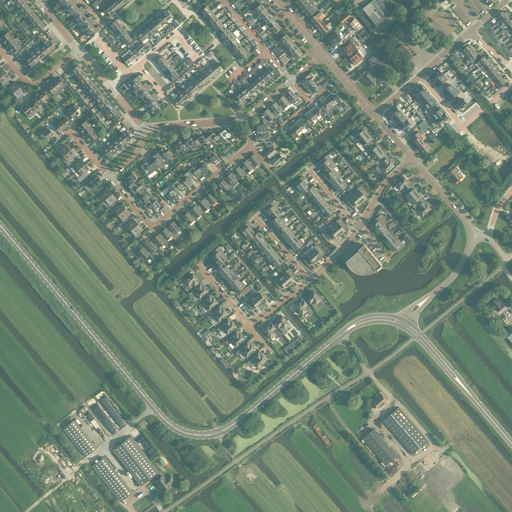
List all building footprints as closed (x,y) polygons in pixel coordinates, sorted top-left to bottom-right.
[(23,0),(19,0),(15,4),(19,9),(26,3),(23,0)] [(75,0),(73,0),(65,7),(70,12),(76,7),(74,4),(77,1),(75,0)] [(113,3),(110,5),(115,11),(120,7),(113,0),(110,0),(113,3)] [(309,0),(305,0),(299,6),(302,9),(311,2),(309,0)] [(380,0),(372,0),(362,9),(376,26),(391,14),(380,0)] [(311,2),(302,9),(305,13),(314,6),(311,2)] [(26,3),(19,9),(23,13),(29,8),(26,3)] [(254,9),(258,14),(265,9),(261,4),(254,9)] [(110,16),(115,11),(110,5),(107,8),(105,5),(103,7),(110,16)] [(76,7),(70,12),(74,17),(76,15),(83,9),(81,6),(78,9),(76,7)] [(200,11),(204,16),(211,11),(207,6),(200,11)] [(314,6),(305,13),(309,17),(318,10),(314,6)] [(29,8),(23,13),(27,18),(34,12),(29,8)] [(76,15),(74,17),(78,22),(84,17),(82,14),(85,11),(83,9),(76,15)] [(265,9),(258,14),(262,19),(269,14),(265,9)] [(162,15),(167,21),(172,17),(167,11),(162,15)] [(211,11),(204,16),(208,21),(215,16),(211,11)] [(496,17),(499,21),(508,13),(507,11),(505,13),(503,11),(496,17)] [(34,12),(27,18),(31,23),(37,17),(34,12)] [(310,20),(313,23),(323,15),(320,12),(316,15),(310,20)] [(341,24),(350,16),(351,14),(350,12),(348,14),(347,13),(339,20),(341,24)] [(508,13),(499,21),(497,22),(500,26),(502,25),(509,18),(507,16),(510,14),(508,13)] [(269,14),(262,19),(266,24),(273,18),(269,14)] [(162,15),(157,19),(162,26),(165,23),(166,25),(168,23),(167,21),(162,15)] [(323,15),(313,23),(316,27),(322,22),(321,20),(325,17),(323,15)] [(364,15),(360,18),(370,30),(374,27),(364,15)] [(84,17),(78,22),(82,27),(92,19),(90,16),(86,19),(84,17)] [(215,16),(208,21),(212,26),(219,20),(215,16)] [(37,17),(31,23),(35,27),(41,22),(37,17)] [(273,18),(266,24),(270,29),(277,23),(273,18)] [(509,18),(502,25),(505,28),(511,22),(511,19),(511,20),(509,18)] [(92,19),(82,27),(86,32),(93,26),(90,24),(94,21),(92,19)] [(152,24),(157,30),(162,26),(157,19),(152,24)] [(109,30),(111,33),(120,25),(116,20),(109,26),(112,28),(109,30)] [(219,20),(212,26),(216,31),(223,25),(219,20)] [(361,28),(354,20),(349,24),(356,32),(361,28)] [(322,22),(316,27),(319,31),(329,22),(328,21),(324,24),(322,22)] [(41,22),(35,27),(39,32),(45,26),(41,22)] [(329,22),(319,31),(323,35),(329,30),(332,28),(330,25),(331,24),(329,22)] [(511,22),(505,28),(503,30),(506,33),(508,32),(511,28),(511,22)] [(277,23),(270,29),(267,32),(268,34),(272,31),(274,34),(281,28),(277,23)] [(152,24),(147,28),(152,34),(153,35),(156,33),(157,34),(159,32),(157,30),(152,24)] [(120,25),(111,33),(113,35),(115,33),(118,36),(124,30),(120,25)] [(223,25),(216,31),(220,35),(229,28),(227,30),(223,25)] [(93,26),(86,32),(90,37),(100,29),(98,26),(95,29),(93,26)] [(147,28),(142,32),(147,38),(149,40),(151,38),(150,37),(153,35),(152,34),(147,28)] [(229,28),(220,35),(224,40),(233,33),(229,28)] [(333,46),(341,39),(336,34),(339,32),(336,29),(330,34),(332,37),(328,40),(333,46)] [(364,29),(357,34),(359,37),(363,42),(369,37),(370,37),(366,31),(364,29)] [(117,40),(119,43),(128,35),(124,30),(118,36),(120,38),(117,40)] [(7,46),(14,40),(8,32),(0,38),(7,46)] [(137,36),(138,37),(142,42),(147,38),(142,32),(137,36)] [(233,33),(224,40),(228,45),(235,39),(237,37),(233,33)] [(280,40),(284,44),(290,39),(286,34),(280,40)] [(128,35),(119,43),(121,45),(124,42),(126,45),(132,40),(128,35)] [(374,43),(369,37),(363,42),(362,43),(367,48),(374,43)] [(235,39),(228,45),(232,49),(239,44),(235,39)] [(290,39),(284,44),(288,49),(294,44),(290,39)] [(7,46),(13,54),(21,47),(14,40),(7,46)] [(45,45),(50,51),(55,47),(49,41),(45,45)] [(348,56),(356,50),(354,48),(356,47),(351,41),(343,47),(347,52),(345,53),(348,56)] [(136,47),(141,53),(146,49),(141,43),(136,47)] [(461,52),(465,56),(473,49),(470,44),(468,46),(466,43),(457,51),(459,54),(461,52)] [(239,44),(232,49),(236,54),(243,49),(239,44)] [(294,44),(288,49),(292,54),(298,48),(294,44)] [(397,49),(405,57),(410,53),(402,44),(397,49)] [(40,48),(46,55),(50,51),(45,45),(40,48)] [(243,49),(236,54),(240,59),(244,56),(247,54),(248,55),(251,53),(248,49),(245,46),(243,48),(243,49)] [(371,50),(374,55),(380,50),(376,46),(371,50)] [(132,51),(137,57),(141,53),(136,47),(132,51)] [(35,52),(41,59),(46,55),(40,48),(35,52)] [(298,48),(292,54),(296,59),(302,53),(298,48)] [(468,65),(471,63),(472,64),(478,59),(477,57),(478,57),(475,54),(477,53),(473,49),(465,56),(468,60),(466,62),(468,65)] [(363,58),(356,50),(348,56),(352,61),(354,60),(356,63),(363,58)] [(367,60),(371,65),(368,67),(377,78),(386,70),(389,73),(395,68),(384,54),(380,50),(374,55),(367,60)] [(127,55),(132,61),(137,57),(132,51),(127,55)] [(31,56),(36,63),(41,59),(35,52),(31,56)] [(127,65),(132,61),(127,55),(122,59),(127,65)] [(26,57),(24,58),(26,60),(31,67),(36,63),(31,56),(28,59),(26,57)] [(156,61),(160,66),(166,61),(162,56),(156,61)] [(477,62),(480,66),(487,60),(484,56),(477,62)] [(487,60),(480,66),(483,70),(490,64),(487,60)] [(166,61),(160,66),(164,71),(170,66),(166,61)] [(216,61),(211,65),(212,67),(217,73),(222,68),(217,62),(216,61)] [(483,70),(486,73),(493,67),(490,64),(483,70)] [(71,71),(75,75),(76,75),(82,70),(78,65),(71,71)] [(170,66),(164,71),(168,76),(175,70),(170,66)] [(439,71),(431,77),(435,82),(443,75),(440,71),(443,68),(441,66),(438,69),(439,71)] [(207,71),(213,77),(217,73),(212,67),(207,71)] [(263,69),(270,78),(275,74),(270,68),(267,70),(265,67),(263,69)] [(486,73),(489,77),(496,71),(493,67),(486,73)] [(263,74),(260,76),(265,82),(270,78),(263,69),(261,71),(263,74)] [(76,75),(75,75),(79,80),(86,74),(82,70),(76,75)] [(175,70),(168,76),(173,81),(179,75),(175,70)] [(202,75),(208,81),(213,77),(207,71),(202,75)] [(490,83),(492,81),(499,75),(496,71),(489,77),(487,79),(490,83)] [(0,81),(2,84),(2,85),(4,87),(9,83),(7,80),(10,78),(5,73),(0,77),(0,81)] [(307,80),(302,84),(307,89),(314,83),(311,79),(313,77),(310,73),(305,78),(307,80)] [(375,81),(368,73),(362,78),(369,87),(370,85),(371,86),(372,85),(371,84),(375,81)] [(443,75),(435,82),(439,86),(445,81),(447,84),(452,80),(450,77),(449,78),(445,73),(443,75)] [(86,74),(79,80),(83,85),(90,79),(86,74)] [(130,83),(134,88),(140,83),(138,80),(141,78),(139,75),(130,83)] [(198,79),(203,85),(208,81),(202,75),(198,79)] [(499,75),(492,81),(495,84),(502,78),(499,75)] [(253,78),(260,86),(265,82),(260,76),(257,78),(255,76),(253,78)] [(58,78),(52,82),(60,91),(68,85),(62,78),(60,80),(59,79),(58,78)] [(253,82),(250,84),(255,90),(260,86),(253,78),(251,79),(253,82)] [(502,78),(495,84),(499,88),(506,82),(502,78)] [(85,91),(87,89),(94,84),(90,79),(83,85),(82,85),(85,88),(83,89),(85,91)] [(193,83),(198,89),(203,85),(198,79),(193,83)] [(449,86),(443,91),(447,96),(455,89),(457,87),(453,83),(454,82),(452,80),(447,84),(449,86)] [(9,83),(4,87),(6,90),(9,88),(13,93),(20,87),(15,82),(11,85),(9,83)] [(49,89),(46,91),(51,97),(53,99),(61,92),(60,91),(52,82),(47,87),(48,88),(49,89)] [(140,83),(134,88),(138,93),(148,85),(145,83),(142,85),(140,83)] [(188,87),(193,93),(198,89),(193,83),(188,87)] [(314,83),(307,89),(311,94),(316,91),(318,93),(323,89),(319,85),(318,86),(314,83)] [(94,84),(87,89),(91,94),(98,88),(94,84)] [(243,86),(250,94),(255,90),(250,84),(248,86),(246,84),(243,86)] [(148,85),(138,93),(142,98),(149,93),(146,90),(150,87),(148,85)] [(243,90),(240,92),(245,99),(250,94),(243,86),(241,88),(243,90)] [(421,86),(414,92),(417,96),(425,90),(421,86)] [(24,92),(20,87),(13,93),(17,98),(14,100),(17,102),(22,98),(20,96),(24,92)] [(183,91),(188,97),(193,93),(188,87),(183,91)] [(98,88),(91,94),(95,99),(102,93),(98,88)] [(455,89),(447,96),(450,100),(457,95),(459,98),(463,93),(461,91),(458,93),(455,89)] [(283,96),(290,105),(292,103),(298,99),(297,98),(297,97),(290,90),(285,94),(288,98),(286,100),(283,96)] [(425,90),(417,96),(421,101),(429,94),(425,90)] [(37,95),(43,102),(48,98),(48,99),(51,97),(46,91),(44,93),(42,91),(37,95)] [(178,95),(183,101),(188,97),(183,91),(178,95)] [(241,103),(245,99),(240,92),(238,95),(236,92),(233,94),(241,103)] [(102,93),(95,99),(99,103),(106,98),(102,93)] [(149,93),(142,98),(146,103),(156,95),(154,93),(151,95),(149,93)] [(325,97),(331,105),(335,102),(337,103),(341,100),(337,95),(334,97),(331,93),(325,97)] [(461,100),(454,105),(459,111),(469,102),(465,97),(466,96),(463,93),(459,98),(461,100)] [(421,101),(419,102),(423,107),(432,99),(429,94),(421,101)] [(33,102),(31,104),(37,112),(38,112),(43,107),(40,104),(43,102),(37,95),(31,100),(33,102)] [(156,95),(146,103),(150,108),(157,103),(155,100),(158,97),(156,95)] [(178,106),(183,101),(178,95),(173,100),(178,106)] [(275,103),(282,112),(285,109),(284,108),(289,104),(290,105),(283,96),(277,101),(281,105),(278,107),(275,103)] [(331,105),(325,97),(320,102),(324,106),(321,108),(325,113),(328,116),(332,113),(328,108),(331,105)] [(106,98),(99,103),(103,108),(110,102),(106,98)] [(432,99),(423,107),(426,111),(425,112),(427,115),(432,110),(430,108),(436,103),(432,99)] [(110,102),(103,108),(107,113),(114,107),(110,102)] [(157,103),(150,108),(155,113),(164,105),(162,102),(159,105),(157,103)] [(267,109),(275,118),(277,116),(276,115),(281,110),(282,112),(275,103),(270,107),(273,111),(271,113),(267,109)] [(27,104),(22,108),(30,118),(37,112),(31,104),(29,106),(27,104)] [(67,110),(64,112),(69,118),(71,116),(73,118),(78,114),(76,111),(79,108),(76,105),(73,107),(68,111),(67,110)] [(398,105),(388,113),(392,118),(402,110),(398,105)] [(310,110),(316,118),(320,115),(321,116),(325,113),(321,108),(319,110),(315,106),(310,110)] [(114,107),(107,113),(111,117),(117,112),(114,107)] [(433,111),(428,115),(430,118),(431,117),(434,121),(445,113),(441,108),(435,113),(433,111)] [(267,109),(262,114),(265,118),(263,120),(267,124),(273,126),(270,122),(269,121),(274,117),(275,118),(267,109)] [(308,119),(306,121),(310,126),(314,123),(312,121),(316,118),(310,110),(304,115),(308,119)] [(402,110),(392,118),(396,122),(405,114),(402,110)] [(63,116),(58,120),(59,121),(64,128),(69,123),(66,120),(69,118),(64,112),(62,115),(63,116)] [(117,112),(111,117),(115,122),(122,117),(117,112)] [(445,113),(434,121),(438,126),(437,126),(439,129),(444,125),(442,123),(448,118),(445,113)] [(405,114),(396,122),(399,126),(409,118),(405,114)] [(409,118),(399,126),(403,131),(409,126),(411,128),(416,124),(413,121),(412,122),(409,118)] [(295,123),(301,131),(305,128),(306,129),(310,126),(306,121),(304,123),(300,119),(295,123)] [(51,123),(49,125),(53,131),(56,129),(59,132),(64,128),(59,121),(58,120),(57,120),(56,121),(54,122),(53,124),(51,123)] [(258,135),(258,136),(269,134),(269,131),(267,131),(267,125),(267,124),(263,120),(263,125),(256,126),(257,133),(262,132),(263,135),(258,135)] [(78,127),(85,135),(92,128),(86,121),(78,127)] [(297,134),(301,131),(295,123),(289,128),(293,132),(291,134),(295,139),(299,136),(297,134)] [(47,128),(42,133),(48,139),(53,135),(51,132),(53,131),(49,125),(46,127),(47,128)] [(360,127),(352,134),(355,138),(356,137),(360,141),(368,134),(367,133),(368,132),(365,129),(363,131),(360,127)] [(85,135),(91,142),(99,136),(92,128),(85,135)] [(220,134),(224,139),(227,137),(228,137),(231,140),(236,136),(231,131),(229,132),(227,132),(225,129),(220,134)] [(122,135),(127,141),(132,137),(126,131),(122,135)] [(209,136),(213,142),(215,140),(217,140),(219,143),(224,139),(220,134),(217,135),(216,135),(213,132),(209,136)] [(413,137),(416,140),(414,141),(417,145),(418,145),(420,147),(425,143),(422,139),(424,138),(419,132),(413,137)] [(263,142),(264,145),(272,144),(270,141),(268,141),(268,135),(269,135),(269,134),(258,136),(258,142),(263,142)] [(360,141),(356,144),(363,152),(365,150),(374,143),(371,139),(372,138),(370,135),(369,135),(368,134),(360,141)] [(117,139),(122,145),(127,141),(122,135),(117,139)] [(197,139),(202,145),(204,143),(205,143),(208,146),(213,142),(209,136),(207,138),(205,138),(202,135),(197,139)] [(186,142),(191,148),(193,146),(194,146),(197,149),(202,145),(197,139),(195,141),(193,141),(191,138),(186,142)] [(112,143),(118,149),(122,145),(117,139),(112,143)] [(185,152),(191,148),(186,142),(184,144),(182,144),(180,141),(174,145),(179,151),(181,149),(183,149),(185,152)] [(108,147),(113,153),(118,149),(112,143),(108,147)] [(374,143),(365,150),(369,154),(370,153),(373,157),(381,150),(380,149),(381,148),(378,145),(377,146),(374,143)] [(423,150),(422,151),(425,154),(430,149),(425,143),(420,147),(423,150)] [(264,153),(269,158),(278,151),(277,151),(276,152),(272,147),(273,146),(272,144),(264,145),(268,150),(264,153)] [(59,151),(63,156),(70,150),(65,145),(63,147),(61,145),(56,149),(58,152),(59,151)] [(108,157),(113,153),(108,147),(103,151),(108,157)] [(157,153),(162,159),(164,157),(166,157),(168,160),(173,155),(168,150),(166,152),(164,152),(162,149),(157,153)] [(63,156),(61,158),(68,165),(69,164),(74,160),(71,158),(74,155),(70,150),(63,156)] [(376,168),(387,159),(384,155),(386,154),(383,150),(383,151),(381,150),(373,157),(376,161),(375,162),(378,166),(376,168)] [(280,153),(278,151),(269,158),(273,155),(275,157),(271,161),(275,166),(283,159),(279,154),(280,153)] [(157,153),(152,157),(155,160),(154,162),(152,163),(157,169),(161,165),(165,162),(162,159),(157,153)] [(204,158),(209,163),(211,161),(213,161),(215,164),(220,160),(215,154),(213,156),(211,156),(209,154),(204,158)] [(246,161),(253,169),(256,167),(255,166),(260,162),(253,154),(248,159),(251,162),(249,164),(246,160),(246,161)] [(321,167),(323,170),(333,162),(327,155),(320,160),(323,163),(320,165),(322,167),(321,167)] [(201,166),(199,168),(204,174),(209,170),(206,167),(206,165),(209,163),(204,158),(199,162),(201,164),(201,166)] [(69,164),(68,165),(70,168),(71,167),(76,172),(84,164),(80,159),(76,163),(74,160),(69,164)] [(387,159),(376,168),(378,171),(381,169),(385,173),(385,174),(389,170),(390,171),(392,169),(392,168),(395,165),(391,161),(389,162),(387,159)] [(238,167),(246,176),(248,174),(247,172),(252,168),(253,169),(246,161),(240,165),(244,169),(242,171),(238,167)] [(141,167),(145,172),(148,176),(149,176),(152,173),(157,169),(152,163),(150,165),(148,165),(146,162),(141,167)] [(333,162),(323,170),(326,172),(327,173),(336,166),(333,162)] [(455,163),(448,169),(450,172),(446,175),(449,179),(450,178),(455,183),(462,177),(458,171),(459,171),(456,167),(457,166),(455,163)] [(76,172),(79,176),(77,179),(80,182),(88,175),(88,174),(88,175),(86,172),(89,170),(84,164),(76,172)] [(327,173),(325,175),(326,177),(326,178),(328,180),(337,172),(334,168),(337,166),(336,166),(327,173)] [(188,171),(193,177),(195,175),(197,175),(199,178),(204,174),(199,168),(197,170),(195,170),(193,167),(188,171)] [(230,173),(238,182),(240,180),(240,179),(244,175),(245,176),(246,176),(238,167),(233,171),(236,175),(234,177),(231,173),(230,173)] [(185,180),(183,182),(188,187),(192,183),(190,180),(190,179),(193,177),(188,171),(183,175),(185,178),(185,180)] [(337,172),(328,180),(330,183),(330,182),(332,184),(340,177),(337,172)] [(126,184),(130,189),(136,185),(134,182),(134,181),(137,178),(133,173),(127,178),(129,180),(128,182),(126,184)] [(223,180),(230,189),(233,186),(232,185),(237,181),(238,182),(230,173),(225,178),(228,182),(226,184),(223,180)] [(88,183),(86,185),(88,186),(89,188),(91,190),(89,192),(92,194),(97,190),(95,187),(102,182),(99,180),(99,179),(100,178),(99,177),(98,176),(97,177),(96,176),(94,178),(94,177),(91,179),(92,180),(88,183)] [(340,177),(332,184),(333,186),(335,188),(344,181),(341,177),(340,177)] [(396,193),(399,195),(410,186),(408,183),(409,182),(405,177),(402,180),(401,179),(399,181),(399,182),(395,186),(399,190),(396,193)] [(230,189),(223,180),(218,184),(221,188),(218,190),(222,195),(225,193),(224,192),(229,188),(230,189)] [(298,180),(291,185),(297,192),(306,184),(304,182),(302,180),(300,182),(298,180)] [(172,185),(176,190),(178,189),(180,189),(182,192),(188,187),(183,182),(181,184),(179,184),(177,181),(172,185)] [(344,181),(335,188),(337,191),(339,192),(348,185),(344,181)] [(306,184),(297,192),(300,196),(310,189),(309,188),(308,187),(309,187),(306,184)] [(139,192),(140,194),(146,189),(142,185),(139,187),(137,187),(136,185),(130,189),(134,194),(137,192),(139,192)] [(167,201),(169,199),(171,201),(176,197),(174,194),(174,192),(176,190),(172,185),(167,189),(169,191),(162,196),(167,201)] [(354,194),(362,203),(365,200),(364,199),(365,198),(364,197),(368,194),(361,185),(357,189),(358,190),(354,194)] [(98,197),(102,202),(112,194),(107,189),(105,191),(101,186),(95,191),(99,196),(98,197)] [(305,192),(304,194),(307,198),(316,190),(314,188),(312,186),(311,187),(309,188),(310,189),(305,192)] [(410,186),(399,195),(399,196),(402,193),(405,197),(406,196),(410,200),(418,193),(417,192),(418,191),(415,188),(413,190),(410,186)] [(139,201),(143,205),(149,201),(147,198),(147,197),(150,195),(146,189),(140,194),(142,196),(142,198),(139,201)] [(316,190),(307,198),(310,202),(319,195),(318,193),(316,190)] [(203,199),(210,208),(213,206),(212,205),(217,200),(211,193),(205,197),(209,201),(206,203),(203,199)] [(412,211),(424,202),(420,198),(422,197),(420,194),(419,194),(418,193),(410,200),(413,204),(412,205),(415,209),(412,211)] [(112,194),(102,202),(108,210),(110,208),(115,204),(113,201),(116,199),(112,194)] [(358,205),(362,203),(354,194),(350,197),(349,196),(345,199),(352,207),(356,204),(357,206),(358,205)] [(319,195),(310,202),(311,202),(312,200),(316,204),(323,198),(321,196),(319,195)] [(323,198),(316,204),(319,209),(326,203),(325,201),(323,198)] [(195,206),(203,214),(205,212),(204,211),(209,207),(210,208),(203,199),(198,204),(201,208),(199,210),(195,206)] [(151,203),(149,201),(143,205),(148,211),(151,208),(152,208),(154,210),(160,206),(155,201),(152,203),(151,203)] [(267,213),(269,216),(279,207),(273,201),(266,206),(268,209),(266,211),(268,213),(267,213)] [(424,202),(412,211),(415,214),(418,212),(421,217),(422,217),(426,213),(426,214),(429,212),(428,211),(431,209),(427,204),(426,205),(424,202)] [(326,203),(319,209),(323,213),(321,214),(323,213),(330,207),(328,204),(326,203)] [(114,210),(118,215),(124,210),(120,204),(117,206),(115,204),(110,208),(112,211),(114,210)] [(188,212),(195,221),(198,219),(197,218),(202,213),(203,215),(203,214),(195,206),(190,210),(193,214),(191,216),(188,212)] [(279,207),(269,216),(271,218),(272,218),(273,219),(282,212),(279,207)] [(323,213),(321,214),(325,219),(333,211),(332,209),(330,207),(323,213)] [(121,221),(123,223),(128,219),(126,217),(129,215),(124,210),(118,215),(122,220),(121,221)] [(195,221),(188,212),(182,217),(186,220),(183,223),(187,227),(190,225),(189,224),(194,220),(195,221)] [(272,220),(270,221),(274,226),(283,218),(279,214),(282,212),(273,219),(272,220)] [(375,224),(372,226),(374,228),(373,229),(375,231),(384,224),(385,223),(381,219),(383,217),(381,215),(379,216),(372,222),(375,224)] [(283,218),(274,226),(277,230),(286,223),(283,218)] [(333,226),(341,235),(344,232),(343,232),(344,231),(343,229),(347,226),(340,218),(336,222),(337,223),(333,226)] [(126,225),(131,230),(137,225),(133,219),(130,221),(128,219),(123,223),(125,226),(126,225)] [(173,237),(175,239),(179,236),(178,233),(181,231),(173,222),(168,226),(171,230),(169,232),(165,228),(173,237)] [(286,223),(277,230),(281,234),(290,227),(289,226),(288,228),(284,224),(286,223)] [(328,228),(324,232),(331,240),(335,237),(336,238),(337,237),(337,238),(341,235),(333,226),(331,224),(328,227),(330,229),(329,229),(328,228)] [(384,224),(375,231),(378,234),(378,233),(379,235),(386,229),(387,228),(384,224)] [(137,225),(131,230),(135,235),(134,236),(136,238),(141,234),(140,232),(142,230),(137,225)] [(237,231),(243,238),(252,230),(250,227),(250,228),(248,226),(246,228),(244,225),(237,231)] [(290,227),(281,234),(284,238),(293,231),(290,227)] [(158,235),(165,243),(168,241),(167,240),(172,236),(175,240),(175,239),(173,237),(165,228),(160,233),(163,237),(161,239),(158,235)] [(386,229),(379,235),(381,236),(380,237),(382,239),(390,233),(386,229)] [(252,230),(243,238),(246,242),(255,235),(255,234),(254,233),(254,232),(252,230)] [(293,231),(284,238),(288,242),(290,240),(295,236),(291,233),(293,231)] [(255,235),(246,242),(251,238),(254,242),(253,244),(257,240),(261,236),(258,232),(255,234),(255,235)] [(390,233),(382,239),(385,242),(385,241),(386,243),(393,237),(395,236),(392,232),(390,233)] [(157,250),(160,248),(159,247),(164,243),(165,244),(165,243),(158,235),(152,239),(156,243),(154,245),(150,241),(157,250)] [(257,240),(253,244),(256,248),(265,240),(261,236),(257,240)] [(290,240),(288,242),(291,246),(300,239),(298,240),(295,236),(290,240)] [(393,237),(386,243),(388,245),(387,245),(389,247),(397,241),(398,240),(396,237),(395,236),(393,237)] [(300,239),(291,246),(295,251),(304,243),(300,239)] [(397,241),(389,247),(389,248),(392,250),(393,251),(396,249),(398,252),(405,246),(399,239),(398,240),(397,241)] [(265,240),(256,248),(260,252),(262,251),(268,245),(265,240)] [(143,248),(150,256),(152,254),(152,253),(156,249),(157,250),(150,241),(145,246),(148,250),(146,251),(143,247),(143,248)] [(310,252),(318,261),(321,258),(321,257),(322,257),(321,255),(324,252),(317,244),(313,248),(314,249),(310,252)] [(268,245),(262,251),(265,254),(263,256),(272,249),(268,245)] [(359,250),(346,261),(347,262),(347,263),(348,264),(348,265),(349,266),(349,267),(350,267),(350,268),(351,269),(352,270),(353,270),(354,271),(354,272),(356,272),(357,273),(359,273),(359,274),(360,274),(361,274),(362,274),(363,274),(364,274),(365,274),(366,274),(367,274),(369,274),(370,273),(371,273),(372,273),(373,272),(374,272),(374,271),(375,271),(376,270),(377,270),(381,266),(382,265),(375,257),(366,246),(364,245),(359,249),(359,250)] [(214,255),(211,257),(213,259),(212,259),(215,262),(219,258),(224,254),(218,247),(212,253),(214,255)] [(150,256),(143,248),(137,252),(141,256),(136,260),(140,265),(145,261),(144,260),(149,255),(150,256)] [(272,249),(263,256),(267,260),(275,253),(272,249)] [(315,264),(318,261),(310,252),(307,255),(305,254),(301,258),(308,266),(312,263),(313,264),(314,263),(315,264)] [(275,253),(267,260),(267,261),(269,259),(272,263),(270,264),(279,257),(275,253)] [(219,258),(215,262),(217,264),(218,265),(219,266),(228,258),(224,254),(219,258)] [(279,257),(270,264),(274,269),(283,261),(279,257)] [(218,265),(216,268),(217,269),(217,270),(219,272),(226,266),(223,262),(228,258),(219,266),(218,265)] [(226,266),(219,272),(221,275),(221,274),(223,276),(230,270),(231,269),(230,270),(226,266)] [(282,276),(290,285),(293,282),(292,281),(293,281),(292,279),(296,276),(289,268),(285,271),(286,273),(282,276)] [(230,270),(223,276),(224,278),(226,281),(235,273),(231,269),(230,270)] [(235,273),(226,281),(228,283),(230,284),(237,279),(233,275),(235,273)] [(187,286),(184,289),(187,292),(198,282),(196,279),(197,278),(193,274),(190,276),(188,274),(186,276),(187,278),(183,282),(187,286)] [(286,288),(290,285),(282,276),(278,279),(277,278),(273,282),(280,290),(284,287),(285,288),(286,287),(286,288)] [(237,279),(230,284),(231,286),(233,289),(242,281),(240,283),(237,279)] [(242,281),(233,289),(235,291),(237,293),(246,285),(242,281)] [(200,284),(189,294),(191,297),(194,295),(198,299),(202,296),(203,298),(206,295),(205,294),(208,291),(203,286),(202,287),(200,284)] [(254,296),(262,305),(265,302),(266,301),(265,300),(268,297),(261,288),(257,292),(258,293),(254,296)] [(316,310),(319,308),(324,304),(318,297),(320,295),(318,293),(316,294),(313,291),(308,295),(309,297),(307,299),(316,310)] [(209,296),(198,305),(201,308),(204,306),(207,310),(207,311),(208,311),(212,307),(213,309),(216,307),(214,305),(217,303),(213,298),(212,299),(209,296)] [(258,308),(262,305),(254,296),(250,300),(249,298),(245,302),(252,310),(256,307),(257,308),(258,307),(258,308)] [(498,311),(504,306),(496,298),(490,303),(493,306),(492,307),(494,309),(495,308),(498,311)] [(310,315),(313,312),(303,301),(301,303),(299,302),(295,306),(297,309),(295,311),(298,313),(299,312),(303,316),(307,312),(310,315)] [(219,307),(208,317),(211,320),(213,318),(217,322),(221,319),(223,321),(226,318),(224,316),(227,314),(223,309),(222,310),(219,307)] [(284,334),(287,332),(285,329),(289,325),(290,325),(286,321),(288,320),(286,317),(284,318),(282,316),(277,320),(278,321),(275,323),(284,334)] [(228,320),(217,329),(219,332),(223,337),(226,335),(230,331),(231,333),(234,331),(233,329),(236,327),(231,322),(230,323),(228,320)] [(278,338),(281,335),(272,324),(269,327),(268,325),(263,329),(265,332),(263,334),(266,337),(268,335),(271,339),(276,335),(278,338)] [(236,332),(225,341),(228,345),(231,342),(234,347),(239,344),(240,345),(243,343),(241,341),(244,339),(240,334),(239,335),(236,332)] [(247,343),(236,352),(239,355),(243,360),(245,358),(249,354),(251,356),(254,354),(252,352),(255,349),(251,344),(250,346),(247,343)] [(258,353),(247,362),(249,366),(252,363),(256,368),(260,365),(262,366),(264,364),(263,362),(266,360),(262,355),(260,356),(258,353)] [(387,401),(381,394),(378,397),(378,398),(372,403),(378,409),(387,401)] [(412,454),(428,440),(399,407),(383,421),(412,454)] [(74,420),(63,429),(85,456),(96,448),(74,420)] [(312,426),(327,446),(330,444),(315,424),(312,426)] [(374,429),(363,439),(376,454),(380,459),(386,465),(387,464),(388,464),(397,455),(374,429)] [(158,472),(130,437),(113,450),(130,471),(129,472),(140,486),(152,476),(159,485),(158,485),(163,492),(171,486),(170,485),(175,481),(171,475),(165,479),(162,475),(159,478),(155,474),(158,472)] [(93,466),(121,501),(132,493),(104,457),(93,466)]
